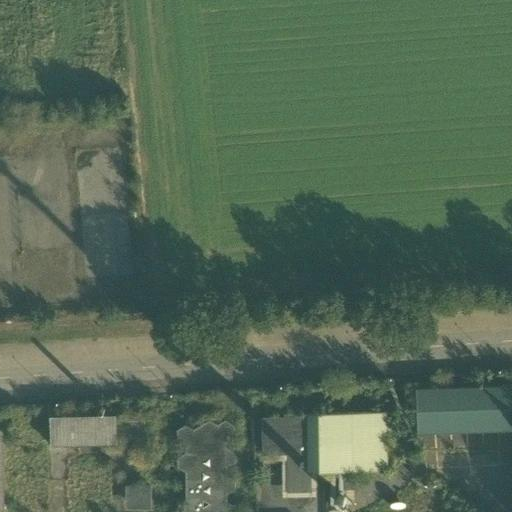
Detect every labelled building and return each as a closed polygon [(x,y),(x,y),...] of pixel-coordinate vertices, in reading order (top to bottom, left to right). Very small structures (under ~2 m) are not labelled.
[(511,386),(416,389),(417,433),(511,429),(511,386)] [(306,403),(307,418),(263,419),(263,454),(307,454),(307,472),(387,471),(386,413),(319,413),(319,403),(306,403)] [(115,414),(49,416),(50,446),(116,445),(116,439),(145,438),(144,420),(116,421),(115,414)] [(210,422),(193,431),(185,426),(177,431),(177,440),(186,445),(186,454),(178,459),(178,467),(186,472),(186,509),(180,511),(233,511),(234,508),(226,504),(226,494),(234,490),(233,481),(225,476),(225,467),(233,462),(233,453),(225,448),(225,439),(233,435),(233,425),(225,421),(217,426),(210,422)] [(150,487),(126,487),(126,503),(150,503),(150,487)]
